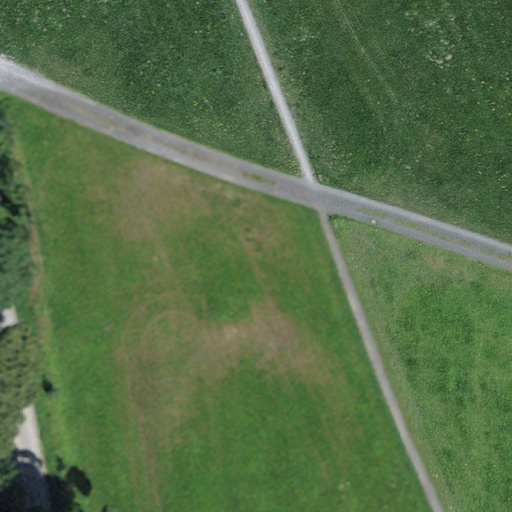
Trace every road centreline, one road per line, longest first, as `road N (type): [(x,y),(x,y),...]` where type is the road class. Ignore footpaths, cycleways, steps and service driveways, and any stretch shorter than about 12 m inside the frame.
road 1 (track): [(511,262),(0,81)]
road 2 (track): [(0,310),(43,511)]
